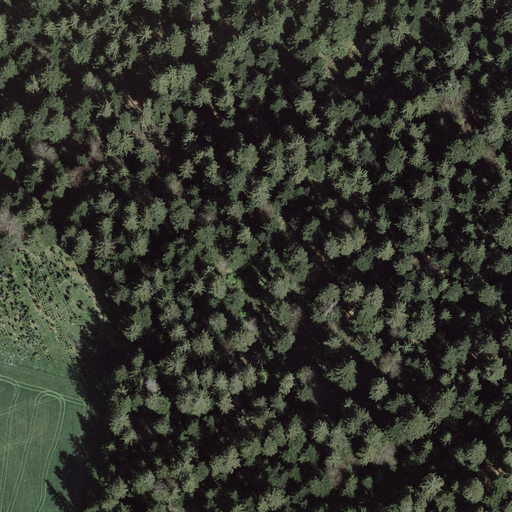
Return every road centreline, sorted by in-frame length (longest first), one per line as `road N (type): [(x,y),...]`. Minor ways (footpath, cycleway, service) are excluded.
road 1 (track): [(511,161),(461,191),(111,156),(37,0)]
road 2 (track): [(511,490),(401,362),(297,177)]
